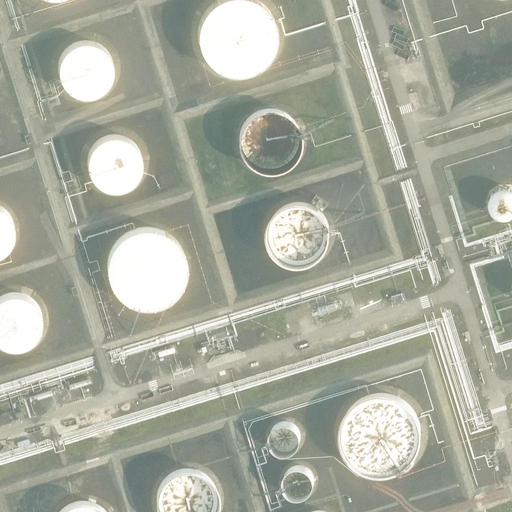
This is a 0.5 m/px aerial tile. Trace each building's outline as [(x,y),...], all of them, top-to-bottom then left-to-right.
[(278,33),(278,32),(277,24),(275,17),(273,13),(271,10),(267,4),(262,0),(213,0),(209,3),(204,9),(200,16),(199,20),(198,24),(197,32),(198,40),(200,46),(203,53),(206,57),(208,60),(214,65),(220,69),(225,70),(228,71),(236,72),(243,72),(247,71),(251,70),(258,67),(261,65),(265,61),(268,58),(271,55),(274,48),(276,44),(277,40),(278,33)] [(116,66),(116,65),(116,60),(114,54),(112,50),(108,45),(104,42),(99,39),(94,37),(89,37),(83,37),(78,38),(72,41),(68,44),(65,48),(62,53),(60,59),(59,65),(60,71),(61,76),(63,80),(68,85),(71,89),(76,91),(81,93),(86,94),(92,93),(97,92),(100,91),(103,89),(107,86),(111,82),(114,77),(116,71),(116,66)] [(302,137),(301,133),(301,130),(299,124),(296,119),(292,114),(288,110),(283,108),(278,106),(271,105),(264,105),(258,107),(252,110),(247,114),(243,119),(240,124),(239,130),(238,136),(238,142),(240,148),(243,154),(247,159),(252,163),(257,166),(264,168),(269,169),(276,168),(282,166),(287,164),(292,160),(296,155),(299,150),(301,144),(302,137)] [(144,159),(143,153),(142,148),(139,143),(135,138),(131,135),(126,133),(120,131),(115,131),(109,131),(105,133),(100,135),(95,139),(92,144),(90,148),(88,153),(88,159),(88,164),(89,169),(92,174),(95,178),(99,182),(104,184),(109,186),(115,187),(120,187),(125,185),(130,183),(135,179),(139,175),(141,170),(143,165),(144,159)] [(511,184),(509,184),(506,183),(501,184),(498,184),(495,186),(493,188),(490,191),(488,194),(487,197),(487,201),(487,205),(488,208),(489,211),(492,214),(494,216),(497,218),(501,219),(504,220),(508,219),(511,219),(511,218),(511,184)] [(332,232),(332,231),(332,224),(330,218),(327,213),(323,208),(318,204),(313,201),(307,199),(301,198),(297,198),(293,199),(288,201),(282,203),(277,207),(273,212),(272,214),(270,218),(268,224),(267,230),(268,237),(269,243),(272,248),(276,253),(281,258),(286,261),(292,263),(299,264),(305,263),(310,262),(317,259),(322,255),(326,250),(328,247),(330,244),(332,238),(332,232)] [(16,228),(16,227),(15,222),(14,217),(11,212),(8,208),(4,205),(1,203),(0,202),(0,252),(3,250),(7,247),(11,242),(14,238),(15,233),(16,228)] [(187,265),(186,257),(184,250),(181,244),(176,238),(170,233),(164,229),(157,226),(152,225),(148,225),(144,225),(140,226),(133,227),(130,229),(126,231),(119,236),(114,242),(111,248),(109,252),(108,256),(107,263),(108,270),(108,274),(110,278),(113,285),(116,290),(118,292),(124,297),(126,299),(131,301),(135,303),(139,304),(146,305),(153,304),(157,303),(161,302),(167,299),(171,296),(174,294),(177,291),(180,288),(182,283),(184,280),(186,273),(187,265)] [(44,319),(44,318),(44,312),(42,308),(39,302),(36,298),(31,294),(26,292),(20,290),(15,290),(9,291),(4,293),(0,294),(0,341),(4,344),(10,346),(14,347),(21,346),(25,345),(30,343),(35,339),(39,335),(42,330),(44,325),(44,319)] [(402,293),(391,297),(393,303),(404,300),(402,293)] [(493,323),(498,345),(511,341),(511,309),(511,312),(501,314),(498,303),(489,305),(490,309),(493,323)] [(231,330),(208,337),(210,343),(233,336),(231,330)] [(207,343),(200,345),(202,353),(209,351),(207,343)] [(423,430),(423,429),(423,425),(422,421),(420,414),(418,410),(416,406),(411,401),(405,395),(398,391),(394,390),(390,389),(383,388),(379,388),(373,389),(366,391),(359,395),(355,397),(353,400),(350,402),(347,406),(345,410),(343,414),(341,421),(340,429),(340,433),(341,437),(343,444),(345,449),(347,452),(351,458),(357,463),(361,466),(365,468),(369,469),(373,470),(381,471),(389,470),(396,468),(403,465),(407,462),(411,459),(416,453),(419,446),(422,439),(423,435),(423,430)] [(0,414),(0,425),(11,422),(8,412),(0,414)] [(301,434),(301,431),(300,428),(299,425),(296,423),(294,421),(291,419),(288,418),(284,418),(281,419),(278,419),(276,421),(273,423),(271,425),(270,428),(269,431),(269,435),(269,437),(270,441),(272,444),(274,446),(276,448),(279,449),(282,450),(285,450),(288,450),(290,449),(294,448),(296,446),(298,444),(300,441),(301,437),(301,434)] [(315,479),(315,476),(314,473),(312,469),(310,467),(307,465),(304,463),(301,463),(298,463),(295,463),(293,464),(290,465),(287,468),(286,470),(284,473),(283,476),(283,479),(283,482),(284,484),(286,487),(288,490),(290,492),(293,493),(297,494),(299,495),(302,495),(305,493),(308,492),(311,490),(313,487),(314,485),(315,482),(315,479)] [(220,496),(219,490),(217,484),(214,479),(211,474),(208,471),(202,468),(197,466),(194,465),(190,464),(187,464),(183,465),(176,467),(172,469),(169,471),(166,473),(162,478),(159,483),(158,489),(157,495),(157,501),(159,507),(161,511),(214,511),(217,509),(219,502),(220,496)] [(111,511),(110,510),(106,505),(101,501),(95,498),(89,496),(84,496),(78,496),(72,498),(67,501),(61,505),(57,510),(55,511),(111,511)]
